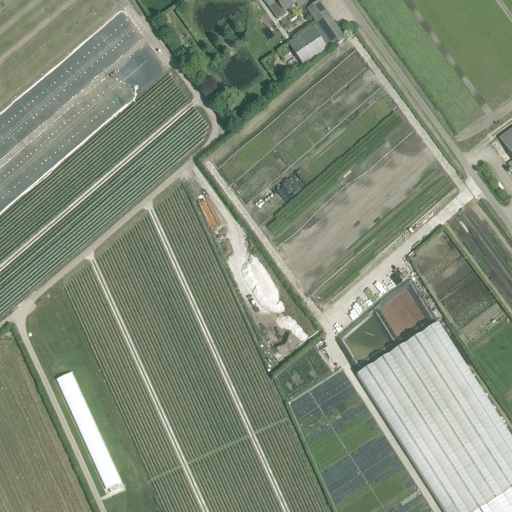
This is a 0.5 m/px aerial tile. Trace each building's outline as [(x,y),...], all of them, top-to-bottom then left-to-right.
[(274,0),(277,5),(272,9),(279,19),(286,14),(284,11),(295,3),(299,9),(307,3),(304,0),(274,0)] [(289,44),(304,66),(334,46),(335,47),(345,40),(319,2),(308,10),(318,24),(289,44)] [(511,129),(507,133),(498,139),(511,158),(511,163),(508,166),(511,172),(511,129)] [(511,511),(511,439),(438,323),(357,375),(443,511),(511,511)] [(103,494),(121,487),(75,371),(57,378),(103,494)] [(327,417),(332,425),(343,422),(338,426),(339,430),(334,431),(348,452),(328,465),(327,464),(329,458),(320,455),(346,495),(376,476),(377,479),(381,476),(377,469),(402,463),(344,372),(323,384),(329,386),(338,380),(343,399),(354,392),(358,399),(353,415),(349,407),(338,414),(345,416),(338,420),(338,421),(327,417)] [(301,405),(315,453),(319,452),(316,442),(325,440),(324,437),(329,436),(326,426),(325,427),(322,416),(317,418),(315,411),(312,412),(313,417),(305,419),(301,404),(301,405)]
